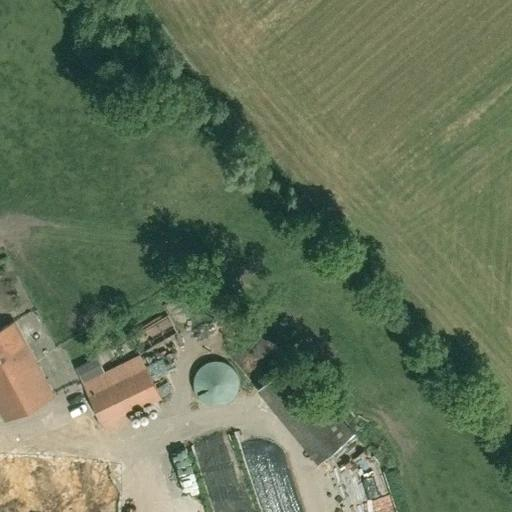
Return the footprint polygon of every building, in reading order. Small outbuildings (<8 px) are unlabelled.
[(140,354),(179,332),(168,313),(129,336),(140,354)] [(0,411),(4,419),(53,394),(14,320),(0,326),(0,411)] [(97,356),(76,367),(83,381),(104,370),(97,356)] [(198,367),(201,406),(241,403),(237,364),(198,367)] [(103,427),(161,398),(145,365),(86,393),(103,427)] [(111,511),(115,472),(0,462),(0,511),(111,511)]
